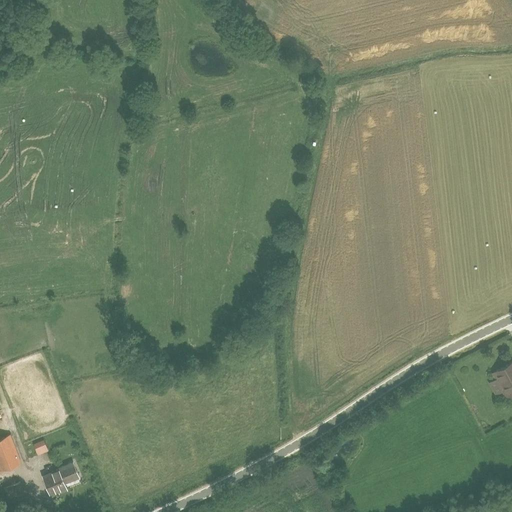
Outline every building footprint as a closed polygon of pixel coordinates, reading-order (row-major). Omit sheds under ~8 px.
[(511,362),(493,373),(507,397),(511,394),(511,362)] [(0,438),(0,467),(1,470),(19,463),(9,435),(0,438)] [(33,443),(37,454),(48,450),(44,439),(33,443)] [(67,490),(64,482),(79,476),(73,462),(58,468),(59,470),(43,476),(50,493),(58,490),(60,493),(67,490)] [(20,481),(2,487),(8,502),(25,495),(20,481)]
